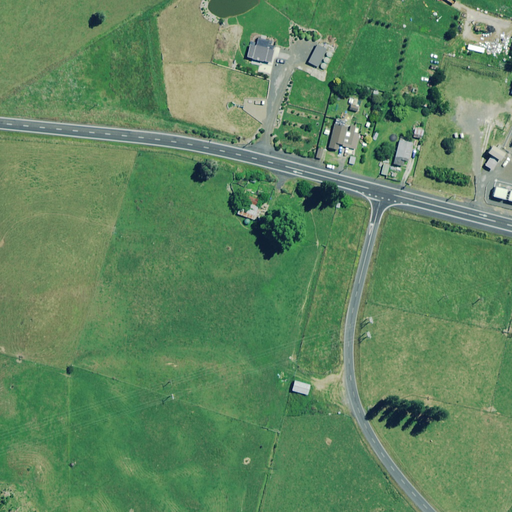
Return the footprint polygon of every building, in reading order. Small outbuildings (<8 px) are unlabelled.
[(359,104),(351,101),(348,109),(356,112),(359,104)] [(343,124),(334,122),(327,148),(336,150),(338,143),(350,146),(352,136),(356,137),(357,134),(353,133),(355,125),(343,122),(343,124)] [(423,129),(414,128),(412,137),(415,137),(414,143),(420,144),(423,129)] [(411,143),(398,140),(392,164),(402,166),(403,161),(407,162),(411,143)] [(491,145),(485,153),(490,156),(483,166),(491,171),(503,154),(498,150),(491,145)] [(388,166),(382,164),(380,174),(385,175),(388,166)] [(256,174),(248,172),(247,178),(254,180),(256,174)] [(251,199),(246,198),(244,202),(257,207),(258,203),(261,204),(262,197),(258,196),(257,199),(252,197),(251,199)] [(253,220),(257,207),(244,202),(242,208),(239,207),(236,214),(253,220)] [(309,385),(293,381),(291,391),(306,395),(309,385)]
